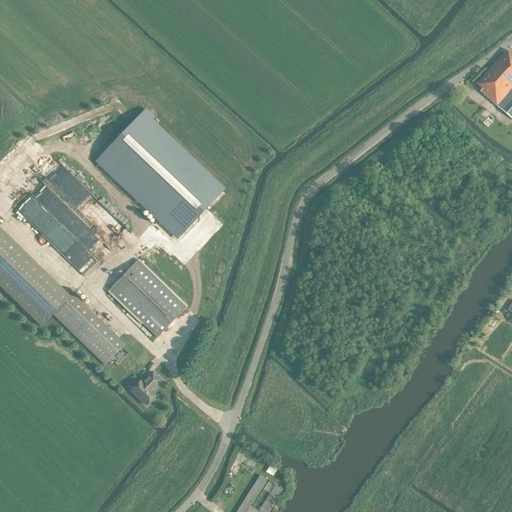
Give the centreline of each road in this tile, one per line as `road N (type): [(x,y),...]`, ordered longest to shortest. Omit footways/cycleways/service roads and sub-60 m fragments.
road 1 (unclassified): [(179,511),(221,450),(304,198),(511,38)]
road 2 (track): [(231,422),(178,383),(167,358),(0,211)]
